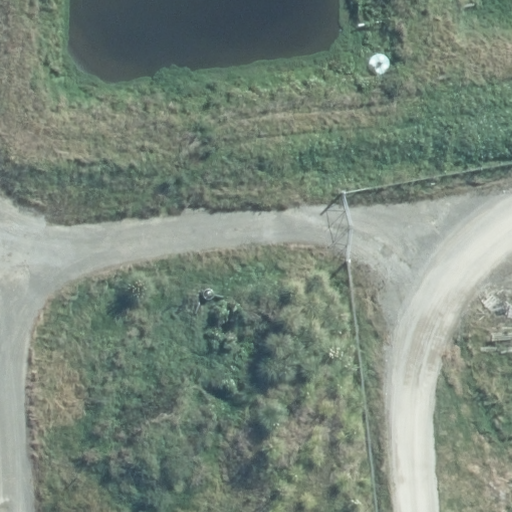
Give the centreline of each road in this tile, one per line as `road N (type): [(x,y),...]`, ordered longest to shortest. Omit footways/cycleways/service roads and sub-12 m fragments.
road 1 (track): [(0,256),(214,232),(410,236),(511,219)]
road 2 (track): [(410,236),(437,511)]
road 3 (track): [(22,511),(27,424),(0,308)]
